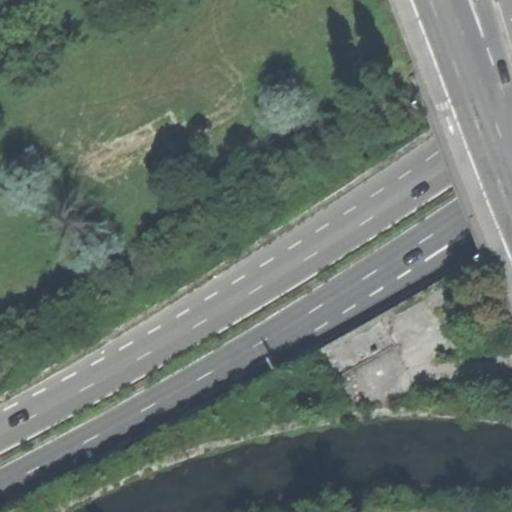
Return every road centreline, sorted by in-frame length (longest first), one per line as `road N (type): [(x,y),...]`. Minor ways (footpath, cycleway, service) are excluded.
road 1 (trunk): [(511,122),(203,323),(0,433)]
road 2 (trunk): [(0,486),(153,405),(404,250)]
road 3 (primary): [(511,176),(466,46)]
road 4 (primary): [(404,250),(511,179)]
